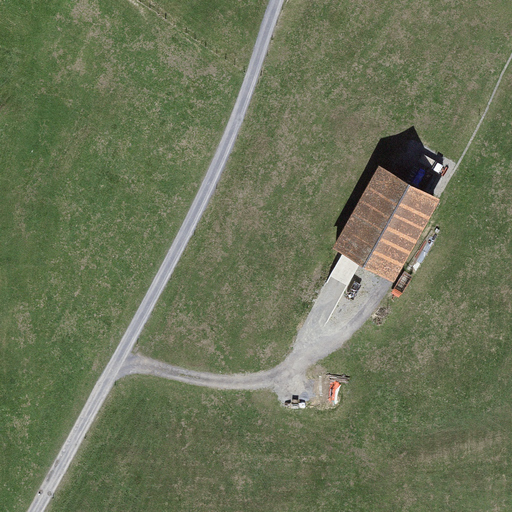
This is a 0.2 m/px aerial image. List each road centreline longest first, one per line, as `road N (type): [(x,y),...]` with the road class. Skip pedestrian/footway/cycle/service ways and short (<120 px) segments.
road 1 (track): [(40,511),(234,134),(283,0)]
road 2 (track): [(121,363),(261,384),(306,357),(338,280)]
